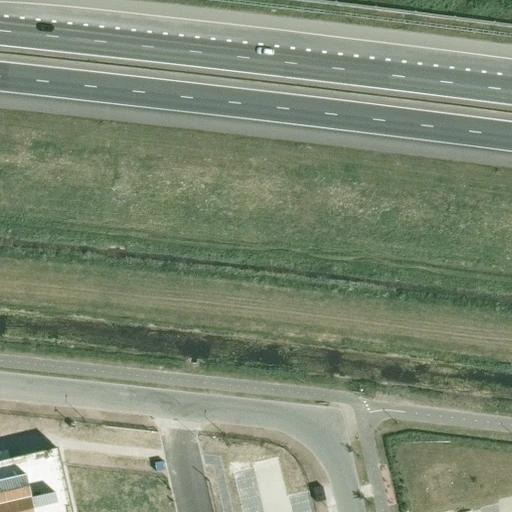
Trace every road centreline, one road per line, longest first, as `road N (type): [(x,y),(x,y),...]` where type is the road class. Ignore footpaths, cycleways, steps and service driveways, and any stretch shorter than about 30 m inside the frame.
road 1 (motorway): [(511,91),(0,31)]
road 2 (motorway): [(0,78),(511,138)]
road 3 (unclassified): [(351,511),(332,437),(308,421),(0,386)]
